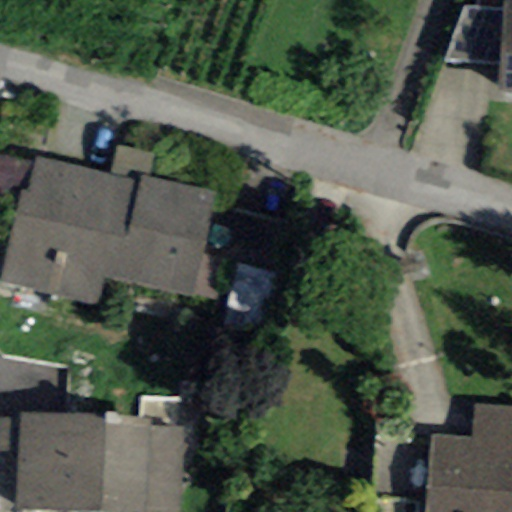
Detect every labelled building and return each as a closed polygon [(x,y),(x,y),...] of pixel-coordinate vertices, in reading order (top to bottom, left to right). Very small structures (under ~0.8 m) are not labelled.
[(498,94),(511,94),(511,4),(502,4),(502,11),(499,65),(498,94)] [(499,65),(502,11),(462,8),(444,61),(499,65)] [(151,179),(155,156),(117,148),(111,176),(140,183),(141,177),(151,179)] [(33,163),(0,155),(0,208),(16,212),(20,191),(25,193),(33,163)] [(16,212),(0,281),(99,306),(103,278),(193,297),(215,193),(151,179),(141,177),(140,183),(111,176),(35,157),(33,163),(25,193),(20,191),(16,212)] [(424,511),(511,511),(511,408),(475,405),(472,440),(431,437),(424,511)] [(20,452),(17,511),(41,511),(181,511),(183,428),(151,427),(151,421),(21,413),(21,419),(20,452)] [(21,419),(0,418),(0,451),(20,452),(21,419)]
